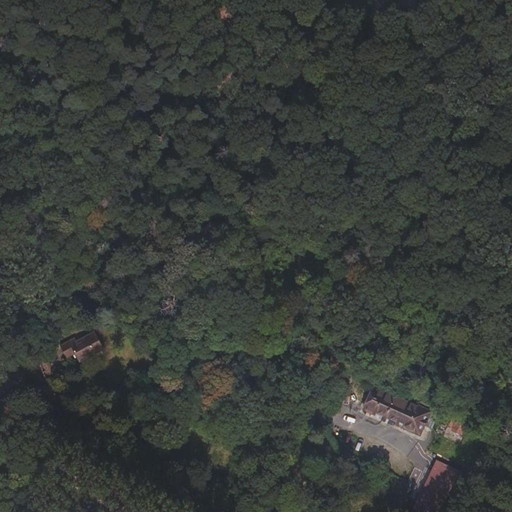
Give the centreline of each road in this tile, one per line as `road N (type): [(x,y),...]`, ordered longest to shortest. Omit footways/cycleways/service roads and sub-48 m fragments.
road 1 (residential): [(418,461),(348,409),(302,399),(0,393)]
road 2 (tertiary): [(384,0),(511,88)]
